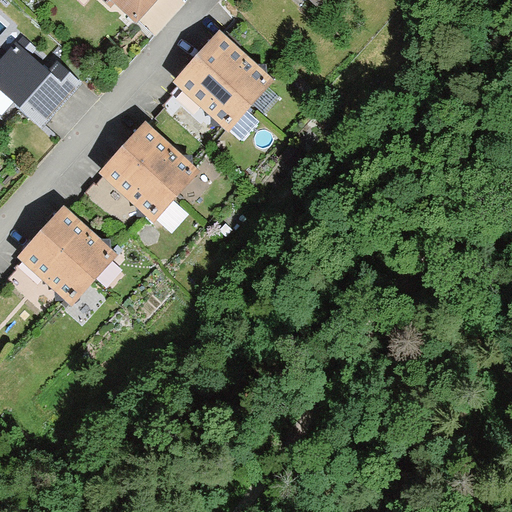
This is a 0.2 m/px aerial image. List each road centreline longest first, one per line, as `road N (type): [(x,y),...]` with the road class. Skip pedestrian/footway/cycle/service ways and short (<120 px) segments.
road 1 (track): [(66,511),(511,70)]
road 2 (track): [(511,137),(403,238),(271,464),(233,511)]
road 3 (residential): [(0,226),(205,0)]
